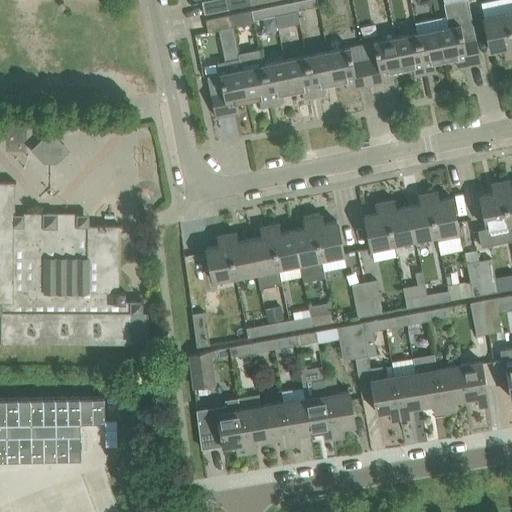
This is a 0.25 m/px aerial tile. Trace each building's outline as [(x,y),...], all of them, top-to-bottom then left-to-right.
[(208,0),(202,1),(204,14),(229,8),(227,0),(208,0)] [(303,9),(319,6),(317,0),(302,0),(301,0),(303,9)] [(481,62),(476,37),(468,0),(457,0),(443,3),(448,26),(439,28),(445,60),(456,58),(458,67),(481,62)] [(511,0),(503,0),(506,13),(511,39),(511,0)] [(295,1),(274,6),(275,15),(286,13),(289,25),(300,23),(297,11),(295,1)] [(274,6),(257,9),(259,18),(275,15),(274,6)] [(232,27),(233,27),(254,23),(254,20),(252,10),(230,14),(232,27)] [(506,57),(511,55),(511,39),(506,13),(484,17),(487,31),(491,51),(504,48),(506,57)] [(208,32),(232,27),(230,14),(206,20),(208,32)] [(439,28),(417,33),(425,73),(436,71),(434,62),(445,60),(439,28)] [(417,33),(395,37),(402,69),(413,67),(415,76),(425,73),(417,33)] [(395,37),(374,42),(362,44),(370,85),(393,80),(391,71),(402,69),(395,37)] [(347,90),(370,85),(362,44),(350,46),(341,48),(330,51),(328,51),(334,83),(345,81),(347,90)] [(271,105),(263,64),(260,49),(238,53),(239,58),(248,100),(259,98),(261,107),(271,105)] [(334,83),(328,51),(306,55),(315,96),(325,94),(324,85),(334,83)] [(285,60),(291,92),(302,89),(304,98),(315,96),(306,55),(285,60)] [(237,103),(248,100),(239,58),(217,62),(219,73),(208,76),(216,116),(239,112),(237,103)] [(263,64),(271,105),(282,103),(280,94),(291,92),(285,60),(263,64)] [(34,150),(45,161),(56,161),(67,150),(56,139),(45,139),(34,150)] [(510,179),(501,181),(509,224),(511,223),(511,188),(510,179)] [(16,183),(16,182),(0,181),(0,342),(1,342),(1,344),(2,344),(2,342),(130,342),(130,345),(131,345),(131,343),(147,343),(148,312),(143,312),(143,301),(132,301),(125,301),(125,291),(120,291),(120,290),(117,290),(118,226),(120,226),(120,225),(78,225),(78,214),(55,214),(55,225),(46,225),(46,214),(22,214),(22,225),(13,225),(13,183),(16,183)] [(480,195),(484,215),(487,229),(509,224),(501,181),(491,183),(493,192),(480,195)] [(437,190),(428,192),(437,235),(459,231),(452,197),(439,199),(437,190)] [(420,203),(408,206),(415,240),(437,235),(428,192),(418,194),(420,203)] [(394,199),(385,201),(394,244),(415,240),(408,206),(396,208),(394,199)] [(364,215),(368,234),(371,249),(394,244),(385,201),(375,203),(377,212),(364,215)] [(322,214),(313,216),(321,259),(344,254),(337,221),(324,223),(322,214)] [(325,276),(321,259),(313,216),(303,218),(305,227),(293,230),(300,263),(303,281),(325,276)] [(279,223),(270,225),(278,268),(300,263),(293,230),(281,232),(279,223)] [(262,236),(250,238),(257,272),(278,268),(270,225),(260,227),(262,236)] [(235,277),(257,272),(250,238),(238,241),(236,232),(227,234),(235,277)] [(213,281),(233,277),(235,277),(227,234),(217,236),(219,245),(206,248),(213,281)] [(479,261),(485,293),(497,291),(492,258),(479,261)] [(473,296),(485,293),(479,261),(467,263),(473,296)] [(364,282),(370,315),(382,312),(376,280),(364,282)] [(351,284),(357,317),(370,315),(364,282),(351,284)] [(428,304),(444,301),(442,291),(426,294),(428,304)] [(413,307),(428,304),(426,294),(411,297),(413,307)] [(495,298),(483,300),(489,333),(501,330),(495,298)] [(477,335),(489,333),(483,300),(471,302),(477,335)] [(268,322),(284,319),(281,305),(265,309),(268,322)] [(437,318),(451,315),(449,306),(435,309),(437,318)] [(408,323),(423,320),(422,311),(406,314),(408,323)] [(192,313),(197,346),(210,345),(205,312),(192,313)] [(313,325),(335,321),(333,312),(311,316),(313,325)] [(393,326),(408,323),(406,314),(391,317),(393,326)] [(297,328),(313,325),(311,316),(295,319),(297,328)] [(362,322),(350,324),(356,357),(362,398),(374,396),(371,379),(373,378),(370,367),(368,355),(377,353),(372,330),(386,327),(385,318),(362,322)] [(269,333),(285,330),(284,321),(267,324),(269,333)] [(253,336),(269,333),(267,324),(251,327),(253,336)] [(350,324),(337,327),(343,359),(356,357),(350,324)] [(296,344),(318,340),(316,331),(294,335),(296,344)] [(273,338),(275,348),(296,344),(294,335),(273,338)] [(266,340),(252,342),(253,352),(268,350),(266,340)] [(237,355),(253,352),(252,342),(235,346),(237,355)] [(511,347),(500,350),(502,365),(506,365),(511,398),(511,347)] [(189,354),(194,387),(215,384),(210,350),(189,354)] [(459,364),(464,398),(477,396),(478,405),(488,404),(481,361),(459,364)] [(464,398),(459,364),(437,368),(444,411),(454,409),(452,400),(464,398)] [(437,368),(416,371),(421,405),(433,403),(435,412),(444,411),(437,368)] [(416,371),(394,375),(401,418),(410,416),(409,407),(421,405),(416,371)] [(371,379),(374,396),(377,412),(390,410),(392,419),(401,418),(394,375),(373,378),(371,379)] [(315,396),(305,398),(310,432),(323,430),(324,439),(334,437),(327,394),(324,378),(313,380),(315,396)] [(327,394),(334,437),(343,436),(342,426),(355,424),(349,390),(327,394)] [(0,458),(80,459),(80,422),(105,422),(105,397),(0,396),(0,458)] [(214,423),(198,426),(201,447),(223,444),(223,446),(236,444),(238,453),(247,451),(240,408),(238,398),(238,399),(226,401),(227,406),(215,408),(212,411),(214,423)] [(298,434),(310,432),(305,398),(283,401),(290,444),(300,443),(298,434)] [(281,446),(290,444),(283,401),(262,405),(267,439),(279,437),(281,446)] [(240,408),(247,451),(256,450),(255,441),(267,439),(262,405),(240,408)]
